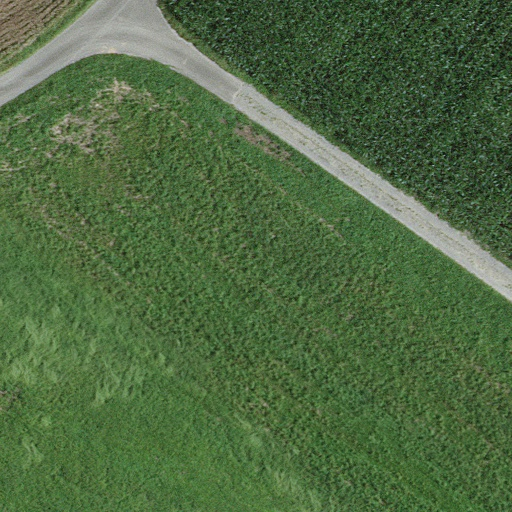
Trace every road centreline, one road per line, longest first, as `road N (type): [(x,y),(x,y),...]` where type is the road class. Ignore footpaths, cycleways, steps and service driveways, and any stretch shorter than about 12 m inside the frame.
road 1 (track): [(120,0),(511,292)]
road 2 (track): [(0,90),(27,77),(111,0)]
